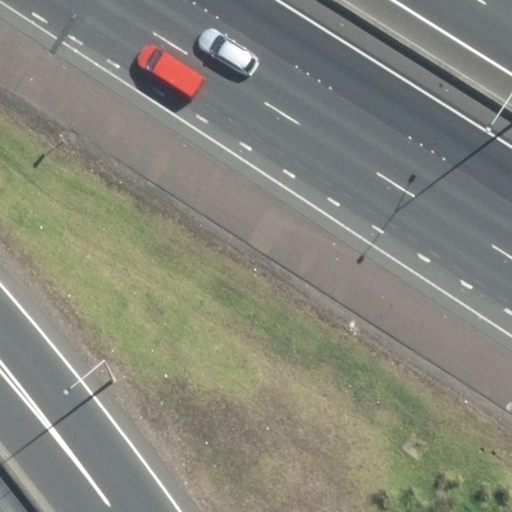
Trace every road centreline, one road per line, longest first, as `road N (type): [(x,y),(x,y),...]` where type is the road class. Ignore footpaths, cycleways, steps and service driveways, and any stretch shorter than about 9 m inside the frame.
road 1 (motorway): [(511,210),(180,0)]
road 2 (motorway): [(108,511),(0,366)]
